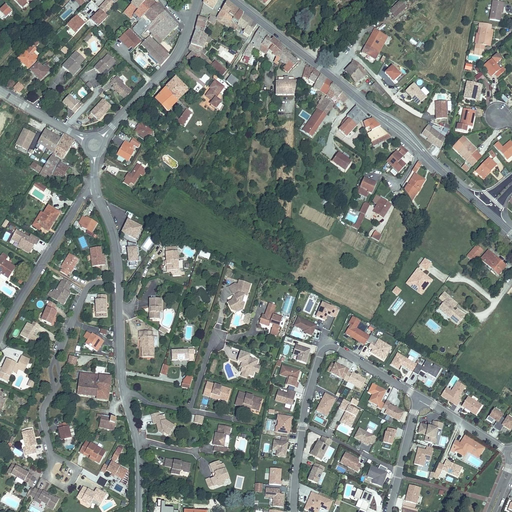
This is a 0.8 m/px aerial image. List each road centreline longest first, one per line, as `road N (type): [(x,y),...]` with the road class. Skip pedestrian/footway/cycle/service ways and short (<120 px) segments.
road 1 (secondary): [(479,203),(402,130),(232,0)]
road 2 (residential): [(297,511),(302,423),(324,339),(419,397)]
road 3 (tertiary): [(119,308),(137,511)]
road 4 (residential): [(94,187),(0,333)]
road 5 (tertiary): [(112,126),(175,57),(191,20)]
